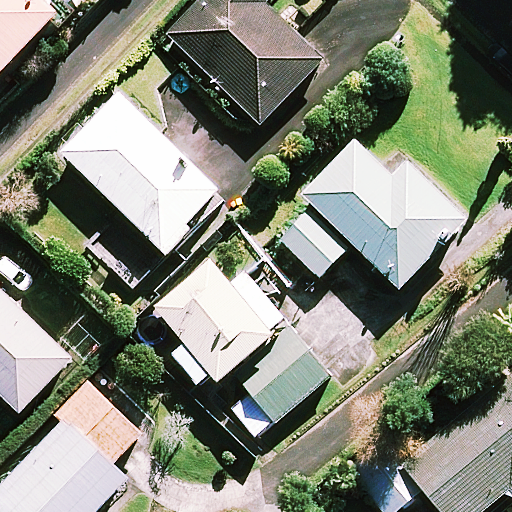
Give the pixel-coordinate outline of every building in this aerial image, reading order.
[(0,0),(0,86),(1,87),(67,23),(44,0),(0,0)] [(293,36),(306,21),(290,6),(276,20),(264,8),(272,0),(208,0),(170,41),(264,131),(325,67),(293,36)] [(90,248),(134,292),(167,259),(175,268),(202,241),(194,232),(223,203),(123,101),(65,159),(122,216),(90,248)] [(355,250),(403,297),(471,227),(397,155),(381,171),(358,149),(306,202),(315,211),(282,243),(321,283),(355,250)] [(262,441),(332,385),(249,281),(234,292),(215,269),(160,314),(191,352),(177,363),(200,391),(213,380),(262,441)] [(75,367),(0,293),(0,397),(23,420),(75,367)] [(511,384),(441,442),(438,438),(368,494),(382,511),(404,511),(426,495),(439,511),(494,511),(511,498),(511,384)] [(106,511),(131,487),(116,472),(144,443),(90,390),(62,420),(67,425),(0,494),(0,511),(106,511)]
